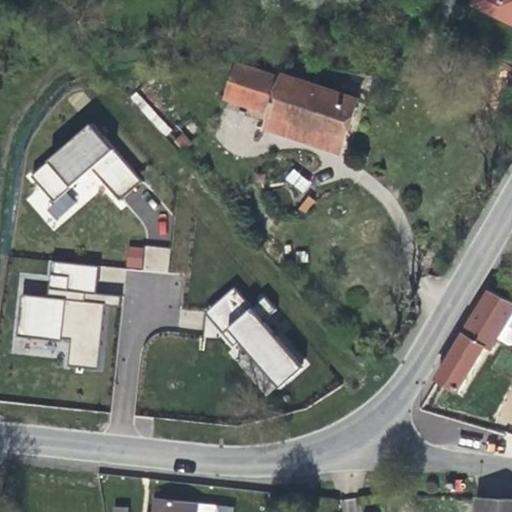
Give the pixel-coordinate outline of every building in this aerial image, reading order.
[(511,0),(473,0),(471,5),(511,25),(511,0)] [(347,138),(358,106),(238,65),(228,96),(272,111),(271,113),(311,126),(347,138)] [(141,181),(90,123),(31,176),(56,203),(48,210),(57,220),(76,203),(66,191),(91,168),(120,200),(141,181)] [(292,168),(283,179),(302,193),(311,182),(292,168)] [(143,249),(130,248),(128,267),(142,268),(143,249)] [(97,268),(52,263),(48,298),(22,295),(17,335),(60,340),(60,336),(71,337),(68,365),(97,368),(104,306),(121,308),(122,297),(94,295),(97,268)] [(233,288),(205,313),(232,344),(237,340),(279,387),(301,367),(260,322),(276,309),(264,296),(251,308),(233,288)] [(511,345),(511,300),(491,290),(438,378),(460,391),(469,375),(487,347),(491,349),(498,338),(510,346),(511,345)] [(511,511),(511,498),(478,497),(476,511),(511,511)] [(216,511),(217,505),(156,498),(154,511),(216,511)]
